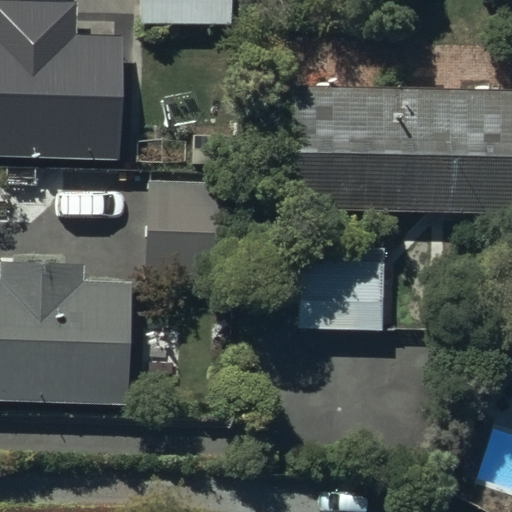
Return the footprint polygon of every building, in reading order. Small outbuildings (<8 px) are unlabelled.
[(232,0),(135,0),(136,26),(232,26),(232,0)] [(0,158),(115,161),(118,41),(71,40),(71,7),(0,5),(0,158)] [(511,91),(278,88),(276,214),(511,216),(511,91)] [(221,186),(143,184),(141,284),(219,285),(221,186)] [(295,245),(295,332),(378,332),(378,245),(295,245)] [(0,404),(122,407),(125,288),(78,286),(79,269),(0,267),(0,404)] [(439,511),(393,498),(388,511),(439,511)]
